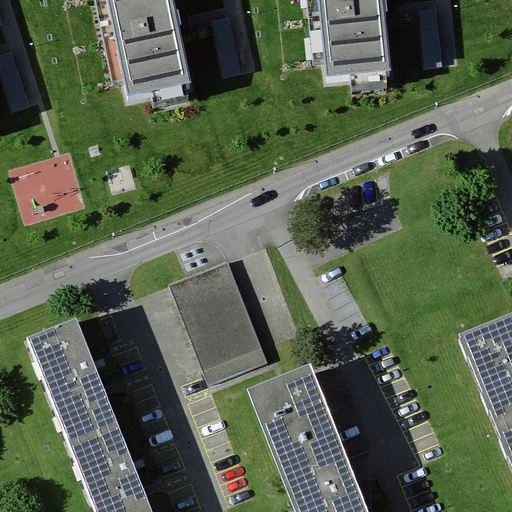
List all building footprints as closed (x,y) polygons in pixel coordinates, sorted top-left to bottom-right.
[(171,0),(98,0),(115,86),(124,85),(127,102),(188,90),(171,0)] [(380,0),(307,0),(315,65),(325,64),(327,83),(389,76),(380,0)] [(430,11),(416,13),(423,70),(437,68),(430,11)] [(224,18),(210,21),(221,78),(236,75),(224,18)] [(7,55),(0,57),(0,86),(9,116),(24,111),(7,55)] [(28,155),(29,212),(80,211),(80,154),(28,155)] [(222,247),(163,269),(207,384),(266,362),(222,247)] [(511,313),(455,336),(511,481),(511,313)] [(75,319),(25,338),(94,511),(152,511),(133,464),(91,361),(75,319)] [(366,511),(308,363),(243,389),(291,511),(366,511)]
